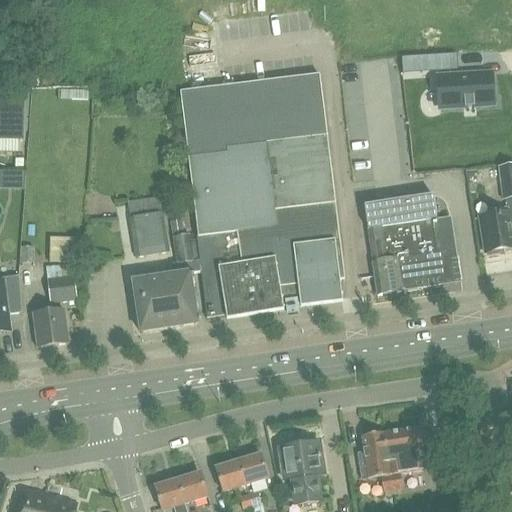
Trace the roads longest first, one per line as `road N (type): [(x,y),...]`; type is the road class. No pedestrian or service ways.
road 1 (residential): [(120,449),(274,407),(474,378),(487,381),(511,458)]
road 2 (primary): [(113,393),(511,332)]
road 3 (residential): [(0,467),(120,449)]
